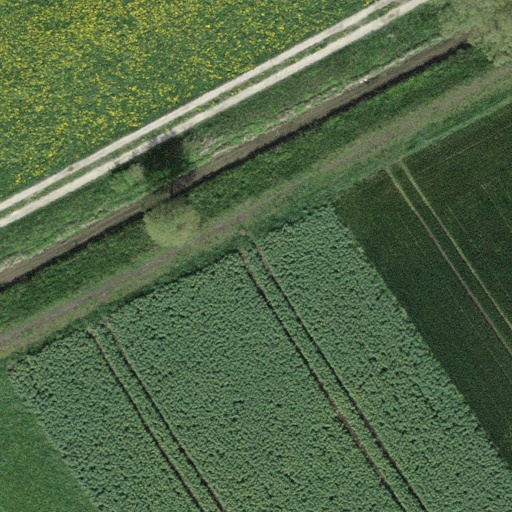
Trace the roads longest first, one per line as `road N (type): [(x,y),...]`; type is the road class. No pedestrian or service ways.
road 1 (track): [(0,356),(511,77)]
road 2 (track): [(381,0),(0,197)]
